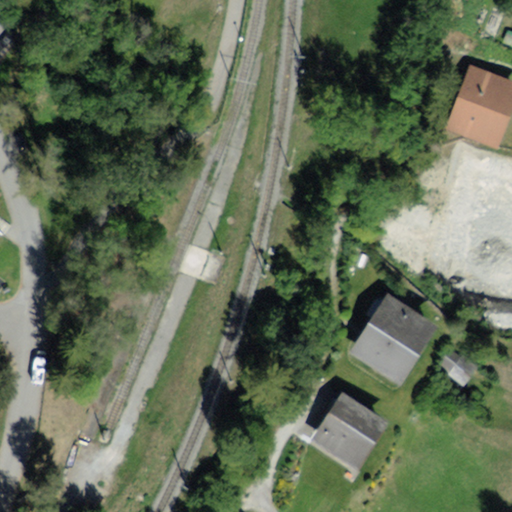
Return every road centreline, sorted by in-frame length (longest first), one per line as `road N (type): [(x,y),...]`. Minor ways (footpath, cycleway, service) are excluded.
road 1 (residential): [(6,511),(25,417),(37,282)]
road 2 (residential): [(37,282),(0,135)]
